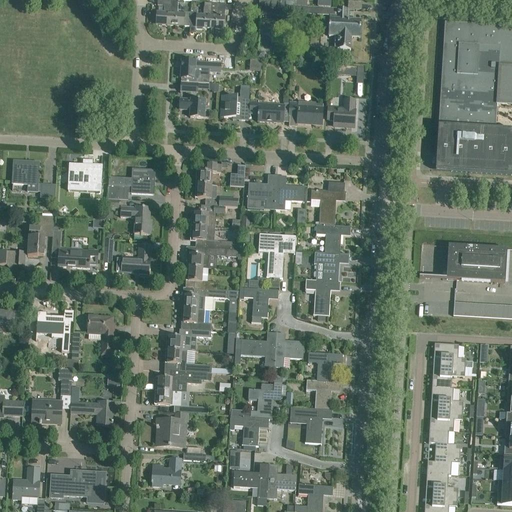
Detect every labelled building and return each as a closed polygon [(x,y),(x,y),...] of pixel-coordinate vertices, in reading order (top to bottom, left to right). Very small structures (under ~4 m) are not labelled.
[(156,25),(170,26),(171,0),(169,0),(157,0),(158,6),(164,7),(163,14),(157,14),(156,25)] [(178,1),(171,0),(170,26),(190,28),(190,23),(191,14),(184,13),(184,16),(177,15),(177,11),(178,1)] [(348,10),(362,11),(362,3),(348,2),(348,10)] [(191,14),(190,23),(196,23),(196,30),(202,31),(202,28),(210,29),(211,4),(206,4),(205,17),(197,17),(197,10),(191,9),(191,14)] [(211,4),(210,29),(224,30),(225,5),(211,4)] [(348,20),(348,10),(322,8),(306,7),(297,7),(295,7),(286,6),(260,5),(259,15),(258,15),(268,16),(288,17),(288,14),(322,16),(332,16),(331,20),(329,19),(328,37),(338,38),(337,50),(351,51),(351,38),(360,39),(361,21),(348,20)] [(441,90),(440,104),(439,104),(439,105),(440,105),(439,119),(438,119),(438,120),(439,120),(437,153),(452,154),(451,171),(451,172),(511,176),(511,27),(445,23),(442,59),(442,60),(441,74),(441,75),(441,89),(440,89),(440,90),(441,90)] [(182,79),(181,83),(195,84),(196,72),(221,73),(221,65),(226,66),(227,59),(212,58),(212,64),(195,63),(182,62),(181,79),(182,79)] [(262,61),(250,60),(249,72),(261,73),(262,61)] [(197,84),(195,84),(181,83),(180,92),(196,92),(197,84)] [(209,85),(209,90),(211,90),(214,93),(218,93),(219,86),(209,85)] [(250,87),(241,86),(240,99),(237,98),(225,98),(224,105),(222,105),(222,112),(224,112),(224,118),(239,119),(239,121),(248,122),(250,87)] [(205,110),(205,101),(191,100),(191,101),(180,100),(179,110),(191,111),(190,118),(213,120),(213,119),(209,119),(209,110),(205,110)] [(328,108),(328,111),(328,121),(334,121),(334,127),(346,128),(346,127),(352,127),(352,128),(354,128),(355,111),(354,111),(355,101),(345,100),(344,110),(328,108)] [(282,124),(283,106),(260,105),(260,102),(251,101),(250,116),(258,116),(258,122),(267,123),(267,122),(273,122),(273,123),(282,124)] [(323,105),(315,105),(315,103),(298,102),(298,104),(290,103),(289,116),(298,117),(297,125),(306,125),(306,124),(313,125),(313,126),(322,126),(323,108),(323,105)] [(37,186),(38,174),(39,164),(14,163),(13,173),(13,185),(23,186),(23,185),(28,185),(27,193),(41,193),(41,198),(55,199),(55,187),(37,186)] [(69,176),(69,184),(79,185),(101,186),(102,168),(92,167),(93,163),(88,163),(88,167),(83,167),(70,166),(69,176)] [(197,172),(196,186),(211,187),(212,174),(221,174),(221,166),(217,166),(217,165),(208,165),(203,165),(202,172),(197,172)] [(128,194),(131,195),(153,196),(155,171),(149,171),(139,171),(139,170),(132,170),(131,188),(108,187),(108,201),(128,202),(128,194)] [(231,175),(230,188),(244,188),(245,179),(238,179),(238,176),(237,176),(231,175)] [(265,211),(275,212),(277,176),(276,176),(276,177),(270,177),(270,186),(248,184),(247,200),(266,201),(265,211)] [(277,176),(275,212),(284,212),(285,202),(304,203),(304,202),(306,202),(307,188),(305,188),(305,187),(304,187),(304,188),(282,187),(283,177),(277,177),(277,176)] [(321,202),(319,226),(319,227),(334,228),(334,227),(336,199),(345,200),(345,194),(346,195),(346,193),(344,193),(345,185),(329,184),(328,192),(311,191),(311,201),(321,202)] [(211,187),(196,186),(195,194),(198,194),(197,199),(216,201),(217,187),(211,187)] [(220,199),(219,208),(225,209),(237,209),(238,200),(220,199)] [(120,203),(107,202),(107,212),(120,212),(120,203)] [(150,209),(140,208),(136,208),(136,209),(121,208),(120,218),(135,220),(134,235),(141,235),(151,236),(152,221),(149,221),(150,209)] [(191,227),(215,229),(215,220),(207,219),(208,214),(194,214),(194,219),(192,219),(191,227)] [(243,214),(242,229),(249,230),(250,215),(243,214)] [(44,256),(44,246),(45,234),(53,235),(54,218),(39,217),(39,228),(29,227),(29,234),(31,234),(31,237),(29,237),(28,253),(0,251),(0,265),(25,267),(25,257),(28,257),(27,257),(37,258),(38,256),(44,256)] [(351,228),(334,227),(334,228),(319,227),(319,226),(316,226),(316,236),(326,236),(325,255),(324,255),(340,256),(340,255),(341,234),(350,235),(351,229),(351,228)] [(191,227),(190,241),(196,241),(196,243),(196,248),(217,250),(239,251),(243,251),(243,244),(218,243),(218,242),(214,242),(215,229),(191,227)] [(52,249),(60,249),(61,233),(53,232),(52,249)] [(296,237),(268,236),(259,235),(258,253),(268,254),(267,279),(283,280),(283,279),(282,279),(284,252),(294,252),(294,253),(295,253),(296,237)] [(111,264),(112,241),(105,241),(104,264),(111,264)] [(150,246),(150,244),(136,243),(136,245),(135,245),(135,252),(139,252),(139,260),(122,259),(122,260),(117,259),(116,272),(122,272),(121,273),(148,275),(149,261),(150,246)] [(505,284),(507,251),(448,247),(446,281),(505,284)] [(88,252),(88,253),(59,251),(58,267),(66,268),(66,266),(72,266),(72,268),(89,269),(89,266),(90,266),(90,265),(97,265),(98,252),(88,252)] [(209,257),(211,257),(211,254),(195,253),(195,255),(186,255),(186,261),(187,261),(187,269),(208,270),(209,257)] [(324,264),(323,282),(323,283),(338,283),(339,262),(349,262),(349,257),(350,257),(350,256),(340,255),(340,256),(324,255),(325,255),(315,254),(314,264),(324,264)] [(208,270),(187,269),(186,276),(189,277),(188,282),(194,283),(194,290),(217,292),(217,290),(217,283),(207,282),(208,270)] [(341,283),(338,283),(323,283),(323,282),(306,281),(305,291),(315,292),(314,316),(313,316),(313,317),(318,317),(326,317),(330,318),(330,317),(329,317),(331,289),(340,290),(340,284),(341,285),(341,283)] [(239,293),(239,301),(243,301),(244,301),(244,299),(253,300),(253,303),(252,319),(252,324),(261,325),(261,319),(268,320),(268,319),(269,300),(269,298),(278,298),(278,293),(279,293),(279,292),(269,291),(244,289),(244,290),(240,290),(240,293),(239,293)] [(183,302),(182,310),(204,312),(205,299),(227,300),(231,303),(235,303),(238,302),(238,301),(239,301),(239,293),(217,292),(194,290),(193,297),(185,297),(185,302),(183,302)] [(463,304),(462,318),(474,318),(475,305),(463,304)] [(182,321),(181,324),(191,324),(190,332),(211,333),(211,330),(211,329),(211,326),(204,325),(204,312),(182,310),(182,318),(184,318),(184,321),(182,321)] [(13,330),(14,324),(14,314),(0,312),(0,334),(13,335),(13,330)] [(70,340),(71,326),(71,323),(64,322),(64,315),(63,319),(46,317),(47,313),(38,313),(36,335),(63,337),(63,339),(62,353),(69,353),(70,340)] [(89,316),(89,326),(88,334),(103,335),(101,356),(112,357),(113,332),(112,332),(113,319),(97,318),(97,317),(89,316)] [(217,339),(217,334),(190,332),(190,338),(182,337),(182,338),(167,337),(167,340),(169,340),(169,343),(166,343),(166,351),(187,353),(187,352),(195,353),(196,338),(211,339),(211,338),(217,339)] [(74,334),(72,361),(73,361),(73,366),(78,365),(80,334),(74,334)] [(264,368),(274,369),(276,334),(275,334),(270,334),(269,343),(242,341),(241,341),(239,341),(237,341),(237,340),(236,340),(236,341),(235,356),(265,358),(264,368)] [(276,334),(274,369),(283,369),(284,360),(290,360),(303,361),(304,345),(304,343),(285,342),(282,342),(282,335),(277,335),(277,334),(276,334)] [(441,358),(440,367),(465,369),(465,360),(457,360),(458,347),(434,346),(433,358),(441,358)] [(171,372),(207,375),(207,374),(233,376),(234,371),(229,371),(229,368),(212,367),(186,365),(187,353),(166,351),(165,359),(168,359),(167,365),(179,365),(178,372),(171,372)] [(318,364),(317,382),(332,383),(333,362),(342,362),(343,357),(343,356),(308,354),(308,364),(318,364)] [(73,370),(73,366),(73,361),(72,361),(66,360),(65,370),(73,370)] [(464,379),(465,369),(440,367),(439,376),(432,376),(432,389),(451,390),(452,378),(464,379)] [(156,384),(155,392),(178,394),(178,393),(178,384),(201,385),(201,381),(207,381),(207,375),(171,372),(171,376),(172,376),(171,379),(156,378),(156,381),(157,382),(157,384),(156,384)] [(249,391),(248,401),(258,401),(257,413),(251,413),(250,415),(250,419),(257,420),(269,421),(272,421),(272,420),(273,402),(273,399),(280,399),(280,402),(280,403),(281,403),(282,387),(282,382),(282,380),(274,380),(274,386),(261,385),(261,391),(249,391)] [(61,397),(68,397),(69,382),(61,381),(61,397)] [(315,410),(330,411),(331,390),(340,390),(341,385),(342,384),(332,383),(317,382),(307,382),(307,392),(316,392),(315,410)] [(453,390),(451,390),(432,389),(431,401),(438,401),(437,411),(462,412),(463,403),(452,403),(453,390)] [(176,415),(176,414),(188,415),(205,416),(205,415),(208,415),(208,408),(189,407),(189,408),(182,407),(183,393),(178,393),(178,394),(155,392),(155,400),(157,400),(157,406),(170,407),(174,407),(174,415),(176,415)] [(79,393),(72,393),(71,405),(78,405),(79,393)] [(5,397),(0,396),(0,419),(3,419),(4,416),(22,417),(23,403),(4,402),(5,397)] [(61,425),(61,415),(62,403),(33,402),(33,414),(31,414),(31,424),(40,424),(39,425),(41,425),(41,422),(51,422),(51,425),(61,425)] [(113,404),(103,404),(99,403),(98,406),(80,405),(79,415),(80,415),(98,416),(98,419),(97,419),(97,420),(102,420),(102,427),(112,428),(113,404)] [(285,409),(285,415),(290,415),(290,418),(297,419),(307,419),(306,434),(305,444),(321,445),(322,420),(323,417),(332,418),(332,412),(333,412),(333,411),(330,411),(315,410),(307,410),(298,409),(290,409),(285,409)] [(462,422),(462,412),(437,411),(437,420),(430,419),(429,432),(453,433),(454,421),(462,422)] [(176,414),(176,415),(175,422),(157,421),(156,430),(158,430),(156,447),(166,448),(171,448),(184,449),(186,423),(187,423),(188,415),(176,414)] [(269,421),(257,420),(250,419),(230,418),(229,431),(234,431),(234,428),(244,428),(242,447),(258,448),(258,447),(259,426),(268,426),(269,421)] [(453,434),(453,433),(429,432),(428,444),(435,445),(435,454),(460,455),(460,447),(448,446),(448,434),(453,434)] [(459,465),(460,455),(435,454),(434,463),(427,463),(427,475),(451,477),(451,464),(459,465)] [(511,459),(500,459),(499,471),(504,472),(511,471),(511,459)] [(179,486),(181,461),(171,460),(170,472),(162,472),(162,468),(153,467),(152,482),(151,482),(151,484),(153,484),(153,487),(161,488),(161,485),(179,486)] [(258,500),(267,501),(269,465),(268,465),(268,466),(263,465),(262,475),(235,473),(235,472),(234,472),(233,488),(259,490),(258,500)] [(270,465),(269,465),(267,501),(277,501),(277,491),(296,493),(297,476),(296,476),(296,477),(275,475),(275,466),(270,466),(270,465)] [(12,497),(12,502),(22,502),(22,505),(37,507),(36,511),(44,511),(45,501),(37,500),(37,499),(38,499),(39,484),(39,483),(39,470),(28,470),(28,483),(14,482),(13,495),(12,495),(12,497)] [(498,482),(511,482),(511,471),(504,472),(503,482),(498,482)] [(103,494),(105,474),(70,472),(70,477),(50,476),(49,498),(62,499),(62,496),(99,498),(99,494),(103,494)] [(450,489),(451,477),(427,475),(426,488),(433,488),(432,497),(457,499),(458,490),(450,489)] [(511,494),(511,482),(498,482),(497,493),(511,494)] [(322,511),(323,494),(332,495),(333,489),(334,488),(299,486),(298,496),(308,496),(308,508),(295,507),(294,511),(322,511)] [(511,506),(511,494),(497,493),(497,505),(511,506)] [(457,508),(457,499),(432,497),(432,506),(425,506),(424,511),(448,511),(449,508),(457,508)] [(223,511),(244,511),(245,504),(224,502),(223,511)]
